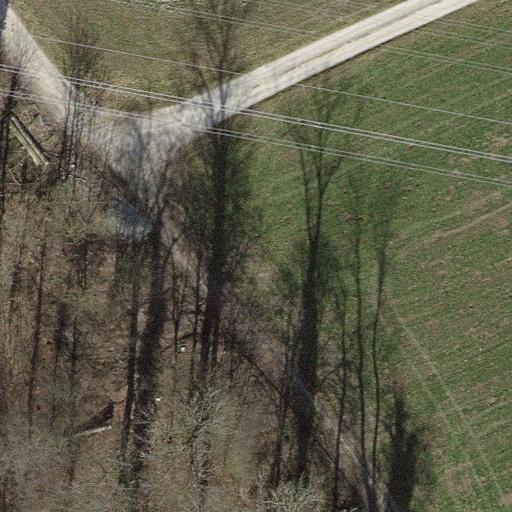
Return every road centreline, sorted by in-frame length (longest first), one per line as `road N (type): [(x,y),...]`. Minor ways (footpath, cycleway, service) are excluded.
road 1 (track): [(389,511),(376,482),(0,5)]
road 2 (track): [(445,0),(150,129),(115,159)]
